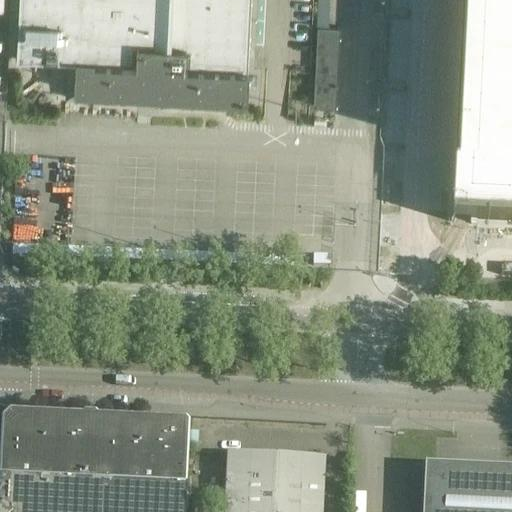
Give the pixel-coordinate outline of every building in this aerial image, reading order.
[(19,0),(16,60),(67,62),(66,99),(153,103),(153,97),(247,101),(249,69),(247,69),(250,0),(19,0)] [(511,0),(466,0),(456,208),(511,210),(511,0)] [(313,107),(335,108),(339,28),(317,27),(313,107)] [(186,491),(189,430),(185,426),(97,422),(95,420),(83,419),(81,421),(8,417),(1,425),(0,434),(0,480),(92,485),(186,491)] [(226,458),(223,511),(321,511),(324,463),(303,461),(226,458)] [(421,511),(511,511),(511,474),(424,470),(421,511)] [(0,480),(0,511),(184,511),(186,491),(92,485),(0,480)]
